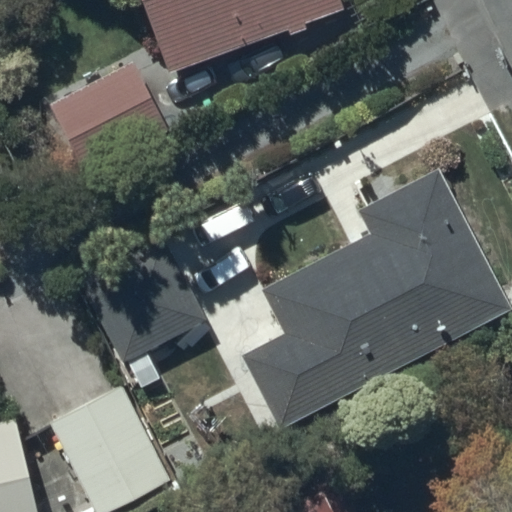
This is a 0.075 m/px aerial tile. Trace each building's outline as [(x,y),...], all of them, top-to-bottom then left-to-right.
[(342,9),(338,0),(138,0),(167,75),(286,30),(289,37),(306,31),(303,23),(342,9)] [(164,129),(132,62),(48,102),(81,169),(164,129)] [(508,313),(435,171),(355,211),(368,235),(258,291),(280,334),(238,356),(275,430),(508,313)] [(156,227),(72,268),(120,366),(127,362),(139,388),(159,379),(146,352),(204,323),(156,227)] [(114,511),(173,482),(122,383),(49,420),(96,511),(114,511)] [(0,422),(0,511),(37,511),(16,419),(0,422)] [(329,511),(320,494),(286,511),(329,511)]
